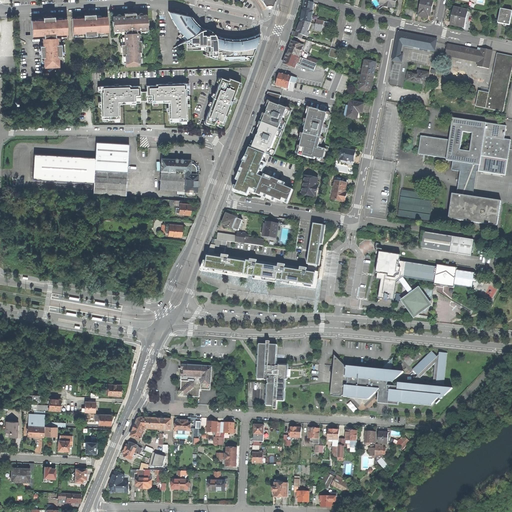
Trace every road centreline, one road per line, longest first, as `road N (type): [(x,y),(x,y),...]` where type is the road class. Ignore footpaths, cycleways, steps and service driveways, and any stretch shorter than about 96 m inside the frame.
road 1 (residential): [(394,21),(354,216),(222,200)]
road 2 (residential): [(270,27),(156,0),(0,8)]
road 3 (secondary): [(222,200),(286,33)]
road 4 (secondary): [(226,148),(166,297)]
road 5 (residential): [(246,416),(406,424)]
road 6 (residential): [(88,505),(243,510)]
road 7 (unclassified): [(183,326),(336,330)]
road 8 (secondary): [(147,306),(0,280)]
road 9 (secondary): [(0,306),(135,331)]
road 10 (residential): [(0,132),(129,132)]
road 11 (secondary): [(270,27),(226,148)]
road 12 (unclassified): [(337,318),(209,315)]
